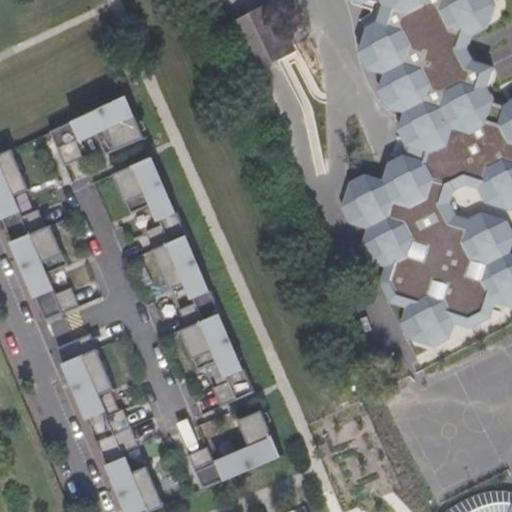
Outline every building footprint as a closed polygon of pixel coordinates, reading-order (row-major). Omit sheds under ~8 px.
[(367,245),(374,261),(394,269),(401,283),(393,301),(412,307),(406,324),(413,340),(433,346),(449,338),(454,321),(471,326),(487,318),(493,301),(510,307),(511,305),(511,261),(507,259),(511,245),(511,240),(505,226),(489,220),(472,227),(457,221),(449,206),(455,189),(472,182),(486,186),(494,202),(511,208),(511,207),(511,109),(495,104),(488,89),(493,71),(477,66),(470,51),(475,35),(490,28),(495,12),(489,0),(390,0),(393,10),(387,26),(375,32),(367,50),(376,67),(394,73),(388,91),(396,107),(412,112),(407,129),(415,145),(431,151),(425,167),(410,162),(392,171),(385,187),(371,181),(354,190),(348,207),(355,222),(373,230),(367,245)] [(231,20),(255,71),(296,51),(272,1),(231,20)] [(292,55),(259,68),(291,143),(324,129),(292,55)] [(105,153),(145,134),(128,94),(47,130),(61,160),(80,152),(75,141),(94,132),(105,153)] [(30,189),(14,149),(0,154),(0,214),(11,241),(38,230),(41,229),(34,211),(23,215),(15,196),(30,189)] [(64,165),(82,156),(80,152),(61,160),(64,165)] [(187,232),(153,153),(113,170),(130,211),(151,202),(160,222),(149,227),(157,244),(187,232)] [(46,226),(39,209),(34,211),(41,229),(46,226)] [(56,293),(48,274),(70,265),(53,224),(46,226),(41,229),(38,230),(11,241),(45,320),(75,308),(67,289),(56,293)] [(157,244),(149,227),(145,228),(152,247),(157,244)] [(220,310),(187,232),(157,244),(152,247),(169,287),(185,281),(194,300),(183,305),(191,324),(220,310)] [(393,301),(401,283),(394,269),(386,285),(393,301)] [(80,306),(72,287),(67,289),(75,308),(80,306)] [(191,324),(183,305),(178,307),(186,326),(191,324)] [(255,391),(220,310),(191,324),(186,326),(180,328),(197,369),(219,359),(227,379),(217,384),(225,403),(255,391)] [(70,359),(67,351),(63,352),(62,350),(92,337),(90,333),(56,347),(61,357),(63,362),(70,359)] [(97,347),(93,338),(100,336),(99,334),(92,337),(62,350),(63,352),(67,351),(70,359),(97,347)] [(126,429),(118,410),(107,415),(99,395),(115,388),(97,347),(70,359),(63,362),(97,441),(126,429)] [(225,403),(217,384),(212,386),(220,405),(225,403)] [(130,427),(122,408),(118,410),(126,429),(130,427)] [(190,459),(203,488),(282,455),(262,408),(238,418),(250,446),(213,462),(209,450),(190,459)] [(138,445),(130,427),(126,429),(134,448),(138,445)] [(146,511),(165,504),(147,464),(132,471),(124,452),(134,448),(126,429),(97,441),(123,503),(126,511),(146,511)] [(190,459),(209,450),(207,446),(188,454),(190,459)] [(511,511),(511,492),(505,491),(493,491),(486,492),(472,497),(458,504),(445,511),(511,511)]
